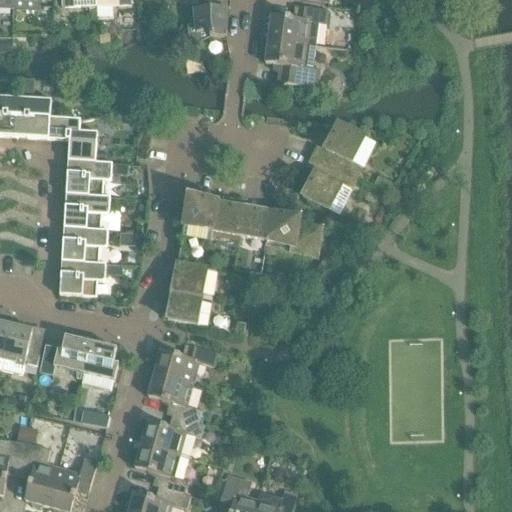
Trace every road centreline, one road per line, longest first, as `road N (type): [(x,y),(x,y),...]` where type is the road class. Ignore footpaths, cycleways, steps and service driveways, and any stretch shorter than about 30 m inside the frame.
road 1 (residential): [(154,336),(187,163),(231,146)]
road 2 (residential): [(35,301),(48,280),(55,167),(46,157),(0,156)]
road 3 (residential): [(99,511),(154,336)]
road 4 (residential): [(231,146),(250,0)]
road 5 (residential): [(35,301),(49,317),(154,336)]
